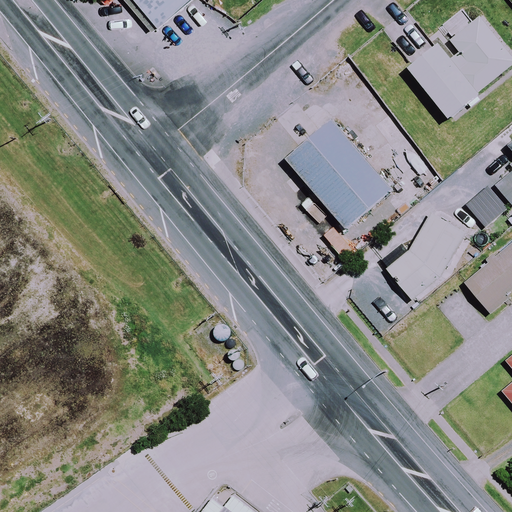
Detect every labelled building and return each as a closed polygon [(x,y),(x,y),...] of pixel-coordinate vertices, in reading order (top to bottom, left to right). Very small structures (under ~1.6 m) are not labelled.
[(144,0),(174,35),(216,0),(144,0)] [(511,65),(511,56),(479,19),(442,51),(438,47),(409,72),(450,119),(511,65)] [(381,53),(371,41),(353,57),(363,69),(381,53)] [(391,190),(331,122),(286,161),(347,229),(391,190)] [(511,219),(491,201),(482,210),(503,229),(511,219)] [(453,228),(434,216),(410,253),(387,270),(411,300),(440,281),(468,239),(453,228)] [(511,293),(511,241),(464,286),(490,314),(511,293)] [(511,352),(503,359),(511,369),(511,383),(501,392),(511,405),(511,352)] [(219,511),(225,505),(213,496),(201,511),(219,511)]
